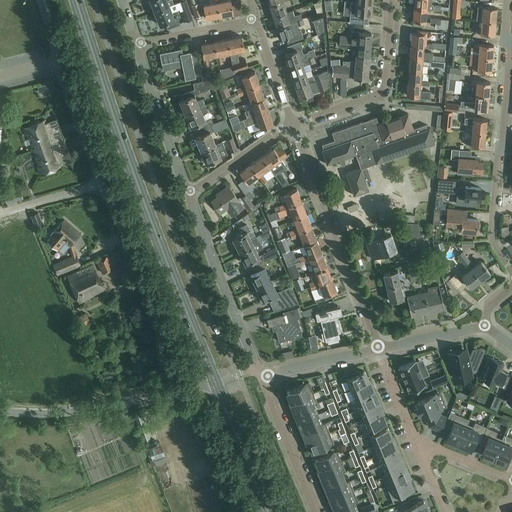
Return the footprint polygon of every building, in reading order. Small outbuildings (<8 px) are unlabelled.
[(149,0),(154,13),(169,6),(174,4),(171,0),(168,0),(167,1),(166,0),(149,0)] [(185,0),(184,0),(180,2),(187,21),(192,20),(185,0)] [(219,16),(216,0),(211,0),(213,3),(203,5),(206,18),(219,16)] [(219,0),(216,0),(219,16),(233,13),(230,0),(228,0),(220,2),(219,0)] [(289,0),(287,0),(270,6),(273,17),(286,13),(286,12),(284,7),(291,5),(291,4),(289,0)] [(414,0),(414,9),(426,10),(431,10),(433,10),(433,5),(431,5),(431,0),(414,0)] [(452,0),(452,11),(451,17),(459,18),(460,0),(452,0)] [(322,12),(321,1),(314,4),(317,14),(322,12)] [(349,22),(365,23),(365,15),(371,15),(372,3),(355,2),(351,2),(349,22)] [(202,15),(198,4),(192,6),(195,17),(202,15)] [(169,6),(154,13),(160,26),(165,24),(167,29),(180,25),(177,18),(175,19),(169,6)] [(496,8),(483,7),(478,7),(477,20),(482,21),(482,20),(495,21),(496,8)] [(426,10),(414,9),(413,21),(425,23),(426,10)] [(286,13),(273,17),(277,28),(289,24),(289,23),(296,21),(301,19),(299,14),(293,16),(291,10),(286,12),(286,13)] [(322,12),(317,14),(310,16),(312,22),(323,18),(322,12)] [(430,23),(437,24),(436,29),(447,30),(448,19),(430,18),(430,23)] [(482,20),(482,21),(481,30),(476,29),(476,34),(494,36),(495,21),(482,20)] [(289,24),(277,28),(278,31),(276,32),(279,39),(281,39),(286,37),(288,43),(303,38),(301,30),(293,33),(291,28),(297,26),(296,21),(289,23),(289,24)] [(340,36),(339,42),(370,45),(371,33),(351,32),(351,37),(340,36)] [(412,34),(411,46),(423,47),(423,48),(432,49),(432,45),(426,44),(427,32),(418,32),(418,34),(412,34)] [(245,50),(242,36),(228,39),(231,53),(230,53),(231,62),(235,73),(248,68),(245,59),(239,61),(237,52),(245,50)] [(228,39),(214,42),(217,56),(216,56),(218,65),(222,64),(221,55),(230,53),(231,53),(228,39)] [(307,59),(313,57),(316,56),(314,50),(312,50),(308,51),(307,52),(303,54),(301,48),(302,47),(300,41),(287,46),(289,53),(284,55),(288,66),(307,59)] [(217,56),(214,42),(201,45),(203,58),(203,59),(205,67),(209,66),(207,58),(216,56),(217,56)] [(370,45),(339,42),(339,48),(356,50),(356,55),(369,57),(370,45)] [(478,58),(492,59),(493,46),(474,44),(474,48),(479,49),(478,58)] [(411,46),(410,58),(422,60),(422,61),(432,61),(432,56),(432,54),(423,53),(423,48),(423,47),(411,46)] [(197,52),(190,53),(190,52),(182,54),(182,50),(160,54),(162,64),(179,61),(180,67),(182,66),(185,80),(195,78),(195,77),(201,76),(199,66),(197,52)] [(355,61),(348,60),(347,66),(349,66),(368,68),(369,57),(356,55),(355,61)] [(326,56),(319,59),(321,66),(327,64),(326,56)] [(410,58),(409,71),(421,72),(421,66),(439,67),(440,62),(434,62),(432,61),(422,61),(422,60),(410,58)] [(492,59),(478,58),(477,67),(472,67),(472,71),(490,73),(492,59)] [(307,59),(288,66),(292,77),(304,72),(302,66),(309,64),(307,59)] [(332,66),(332,76),(333,76),(347,78),(349,66),(347,66),(342,66),(332,66)] [(349,66),(347,78),(354,78),(354,79),(367,80),(368,68),(349,66)] [(447,67),(447,73),(459,74),(460,75),(461,68),(448,67),(447,67)] [(328,70),(313,75),(315,81),(324,78),(328,76),(328,70)] [(211,79),(210,71),(201,73),(202,81),(211,79)] [(409,71),(408,83),(420,84),(420,85),(428,86),(436,87),(436,83),(428,82),(420,81),(421,73),(421,72),(409,71)] [(237,93),(259,85),(254,72),(241,77),(245,86),(236,89),(237,93)] [(292,77),(295,88),(315,81),(313,75),(306,78),(304,72),(292,77)] [(445,92),(454,93),(455,80),(459,80),(460,75),(459,74),(447,73),(445,92)] [(299,99),(312,95),(329,88),(328,76),(315,81),(295,88),(299,99)] [(202,81),(199,82),(200,87),(201,92),(214,87),(212,82),(211,79),(202,81)] [(456,92),(468,91),(468,81),(455,81),(456,92)] [(475,95),(488,96),(490,83),(471,81),(471,86),(476,86),(475,95)] [(184,99),(179,102),(184,115),(206,106),(205,106),(203,100),(197,103),(196,101),(194,96),(201,92),(200,87),(199,82),(193,83),(194,89),(182,94),(184,99)] [(420,84),(408,83),(407,96),(419,97),(419,98),(430,99),(430,92),(420,91),(420,85),(420,84)] [(264,98),(259,85),(237,93),(239,97),(247,94),(251,103),(264,98)] [(474,102),(461,101),(460,108),(487,110),(488,96),(475,95),(474,102)] [(251,103),(253,109),(244,112),(247,119),(268,111),(264,98),(251,103)] [(230,102),(224,105),(227,110),(233,108),(230,102)] [(458,104),(445,103),(444,110),(457,112),(458,104)] [(208,111),(206,106),(184,115),(186,120),(185,121),(188,128),(190,128),(195,126),(197,131),(210,126),(213,124),(210,118),(205,121),(202,113),(208,111)] [(273,124),(268,111),(247,119),(239,122),(231,124),(233,131),(251,124),(253,131),(273,124)] [(452,112),(444,111),(443,119),(442,128),(450,129),(451,120),(452,112)] [(378,124),(376,118),(332,133),(335,141),(322,145),(323,149),(321,150),(326,165),(338,161),(341,167),(345,165),(344,159),(355,155),(360,168),(345,174),(353,196),(368,191),(365,181),(371,179),(366,167),(434,143),(429,129),(426,129),(425,125),(412,130),(407,114),(378,124)] [(237,115),(229,118),(231,124),(239,122),(237,115)] [(486,120),(465,118),(464,123),(472,124),(472,132),(485,134),(486,120)] [(64,139),(60,127),(57,119),(46,123),(45,120),(36,123),(35,123),(32,123),(31,125),(22,128),(25,135),(28,134),(33,150),(64,139)] [(222,121),(214,121),(215,135),(223,134),(222,121)] [(197,131),(200,136),(194,138),(200,152),(215,145),(210,133),(213,132),(210,126),(197,131)] [(485,134),(472,132),(471,141),(466,141),(466,145),(484,147),(485,134)] [(226,140),(230,152),(236,150),(232,138),(226,140)] [(64,139),(33,150),(39,166),(36,167),(38,174),(47,171),(49,171),(51,171),(52,169),(61,166),(60,163),(71,159),(64,139)] [(215,145),(200,152),(206,165),(212,162),(213,163),(215,162),(215,161),(221,158),(218,151),(225,148),(222,142),(215,145)] [(281,160),(273,149),(262,157),(270,168),(269,168),(282,187),(289,185),(280,173),(286,168),(280,160),(281,160)] [(469,156),(470,151),(453,149),(452,157),(458,158),(458,160),(457,170),(457,174),(472,175),(473,171),(481,172),(482,162),(477,161),(477,157),(469,156)] [(262,157),(251,165),(258,176),(263,184),(264,184),(266,187),(269,185),(267,181),(266,181),(274,175),(269,168),(270,168),(262,157)] [(244,180),(238,185),(246,196),(248,199),(256,194),(254,191),(256,189),(251,181),(258,176),(251,165),(239,173),(244,180)] [(438,177),(447,178),(448,167),(439,166),(438,177)] [(421,172),(409,176),(414,192),(426,188),(421,172)] [(438,191),(453,193),(453,188),(454,188),(454,187),(454,181),(439,180),(438,191)] [(222,194),(211,202),(220,214),(225,210),(226,209),(231,216),(243,208),(244,207),(239,200),(240,199),(239,198),(237,199),(228,186),(220,192),(222,194)] [(453,188),(453,193),(457,193),(465,193),(464,200),(479,201),(480,188),(465,187),(465,188),(458,187),(458,188),(454,187),(454,188),(453,188)] [(3,193),(6,203),(22,198),(19,188),(3,193)] [(279,207),(274,209),(275,212),(276,212),(277,212),(301,202),(296,189),(283,194),(287,204),(279,207)] [(240,199),(239,200),(244,207),(248,212),(254,208),(248,199),(246,196),(245,196),(240,199)] [(306,215),(301,202),(277,212),(279,217),(291,213),(293,220),(306,215)] [(349,213),(358,210),(356,204),(347,207),(349,213)] [(434,207),(432,223),(439,224),(441,208),(434,207)] [(447,209),(447,218),(449,218),(448,225),(461,226),(461,232),(477,233),(477,232),(479,232),(479,231),(479,225),(477,225),(478,220),(466,219),(462,219),(463,211),(447,209)] [(276,212),(275,212),(267,215),(270,221),(279,217),(277,212),(276,212)] [(36,227),(43,224),(38,213),(31,216),(36,227)] [(306,215),(293,220),(297,229),(288,232),(290,236),(311,228),(306,215)] [(70,247),(73,243),(80,234),(64,220),(53,232),(54,233),(48,241),(58,250),(63,254),(69,247),(70,247)] [(397,221),(402,241),(421,236),(418,223),(397,221)] [(396,223),(384,227),(386,233),(398,229),(396,223)] [(237,237),(232,239),(239,252),(258,242),(271,235),(269,230),(250,239),(246,232),(248,231),(246,225),(235,231),(237,237)] [(229,227),(222,229),(225,240),(232,238),(229,227)] [(316,240),(311,228),(290,236),(291,240),(300,236),(303,245),(316,240)] [(397,250),(392,235),(366,244),(371,259),(397,250)] [(284,237),(277,241),(279,246),(287,243),(284,237)] [(295,259),(296,260),(297,263),(300,261),(300,262),(321,253),(316,240),(303,245),(307,255),(299,258),(295,259)] [(253,268),(265,262),(264,261),(278,255),(275,248),(258,256),(256,251),(262,249),(258,242),(239,252),(245,265),(251,263),(253,268)] [(102,273),(123,264),(118,251),(97,260),(102,273)] [(461,261),(466,256),(463,251),(457,256),(461,261)] [(287,266),(289,272),(297,269),(296,268),(310,262),(313,271),(326,266),(321,253),(300,262),(300,261),(297,263),(287,266)] [(80,265),(76,256),(53,265),(57,275),(80,265)] [(466,256),(461,261),(464,266),(470,261),(466,256)] [(481,261),(471,269),(480,281),(490,273),(481,261)] [(256,273),(250,275),(257,289),(271,281),(265,269),(267,268),(265,262),(253,268),(256,273)] [(93,266),(68,277),(79,303),(104,290),(93,266)] [(326,266),(313,271),(317,280),(309,283),(310,287),(331,279),(326,266)] [(480,281),(471,269),(461,276),(470,288),(480,281)] [(386,288),(400,284),(397,270),(382,274),(386,288)] [(411,282),(418,280),(431,277),(429,271),(409,276),(411,282)] [(281,275),(273,278),(276,283),(283,280),(281,275)] [(455,275),(445,282),(453,291),(450,293),(452,297),(465,287),(455,275)] [(119,287),(127,284),(124,278),(117,281),(119,287)] [(324,300),(334,297),(332,293),(337,292),(331,279),(310,287),(312,291),(320,287),(324,297),(322,297),(324,300)] [(257,289),(259,293),(257,294),(261,302),(263,301),(268,299),(271,304),(283,298),(280,292),(277,294),(271,281),(257,289)] [(400,284),(386,288),(389,302),(404,298),(400,284)] [(428,288),(429,292),(406,297),(411,317),(444,310),(438,285),(428,288)] [(283,298),(271,304),(274,310),(287,307),(298,304),(294,295),(283,300),(283,298)] [(340,307),(323,311),(315,313),(317,321),(320,321),(324,334),(326,343),(340,339),(339,334),(341,333),(338,322),(337,322),(335,317),(342,315),(340,307)] [(283,315),(268,319),(267,319),(269,327),(275,325),(277,331),(276,331),(279,343),(302,336),(297,319),(300,318),(297,308),(282,312),(283,315)] [(313,314),(311,308),(301,312),(303,318),(313,314)] [(89,319),(86,313),(77,318),(79,323),(89,319)] [(94,335),(87,339),(86,339),(90,347),(90,348),(98,345),(98,344),(95,336),(95,335),(94,335)] [(472,374),(471,373),(476,372),(485,349),(481,347),(474,349),(471,357),(464,358),(462,350),(448,353),(453,378),(472,374)] [(500,371),(504,363),(489,357),(481,378),(495,384),(495,383),(502,386),(507,374),(500,371)] [(425,384),(422,377),(426,375),(423,367),(419,369),(415,360),(398,367),(408,391),(425,384)] [(368,382),(364,371),(346,379),(350,389),(368,382)] [(445,374),(431,380),(433,387),(434,387),(448,382),(445,374)] [(506,387),(511,375),(507,374),(502,386),(506,387)] [(313,393),(308,382),(287,391),(291,402),(313,393)] [(373,391),(368,382),(350,389),(354,399),(373,391)] [(377,401),(373,391),(354,399),(358,409),(377,401)] [(317,403),(313,393),(291,402),(295,412),(317,403)] [(441,410),(435,394),(416,402),(417,406),(415,406),(418,413),(420,412),(422,418),(426,416),(426,418),(429,426),(440,431),(445,417),(440,415),(439,413),(438,411),(441,410)] [(186,410),(184,401),(175,403),(177,412),(186,410)] [(381,411),(377,401),(358,409),(362,419),(381,411)] [(318,414),(314,404),(317,403),(295,412),(299,422),(318,414)] [(340,410),(342,416),(346,414),(349,413),(346,407),(340,410)] [(385,422),(381,412),(381,411),(362,419),(367,430),(385,422)] [(445,440),(457,445),(466,424),(468,419),(450,412),(444,424),(451,427),(445,440)] [(150,442),(140,413),(134,415),(144,444),(150,442)] [(322,424),(318,414),(299,422),(303,432),(325,423),(325,422),(322,424)] [(457,445),(469,450),(475,437),(481,440),(486,427),(475,422),(473,427),(466,424),(457,445)] [(329,433),(325,423),(303,432),(307,442),(329,433)] [(369,435),(373,445),(392,438),(387,427),(369,435)] [(487,442),(482,455),(494,460),(503,439),(502,439),(496,436),(498,432),(486,427),(481,440),(487,442)] [(312,452),(334,443),(329,433),(307,442),(312,452)] [(494,460),(506,465),(511,452),(511,437),(504,434),(502,439),(503,439),(494,460)] [(374,457),(377,456),(377,455),(396,448),(392,438),(373,445),(370,446),(374,457)] [(377,455),(377,456),(381,465),(400,458),(396,448),(377,455)] [(341,461),(337,450),(315,459),(319,470),(341,461)] [(400,458),(381,465),(385,475),(404,468),(400,458)] [(319,470),(323,480),(342,472),(342,473),(345,471),(341,461),(319,470)] [(382,476),(386,487),(408,478),(404,468),(385,475),(382,476)] [(323,480),(327,490),(346,482),(342,473),(342,472),(323,480)] [(408,478),(386,487),(393,503),(405,498),(403,492),(412,488),(408,478)] [(327,490),(332,500),(353,491),(349,480),(346,482),(327,490)] [(332,500),(336,510),(354,502),(354,503),(358,501),(353,491),(332,500)] [(395,505),(398,511),(426,511),(428,511),(423,501),(409,507),(407,501),(395,505)] [(358,511),(354,503),(354,502),(336,510),(336,511),(358,511)] [(361,511),(370,511),(375,510),(372,503),(360,508),(361,511)]
